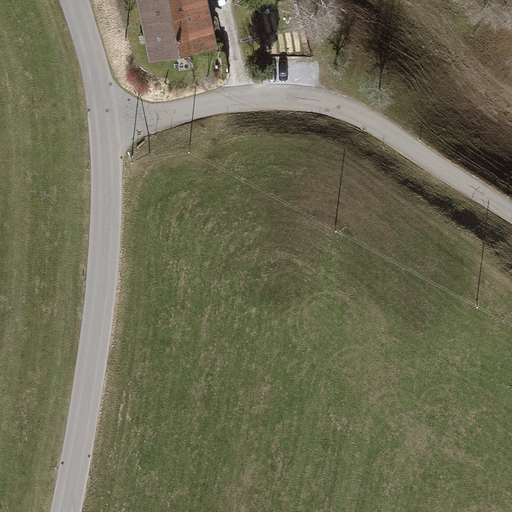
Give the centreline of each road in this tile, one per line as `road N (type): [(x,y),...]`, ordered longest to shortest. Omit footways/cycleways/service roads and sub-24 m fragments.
road 1 (unclassified): [(106,128),(240,99),(325,101),(374,123),(511,213)]
road 2 (tertiary): [(67,511),(89,405),(109,226),(106,128)]
road 3 (tertiary): [(106,128),(72,0)]
